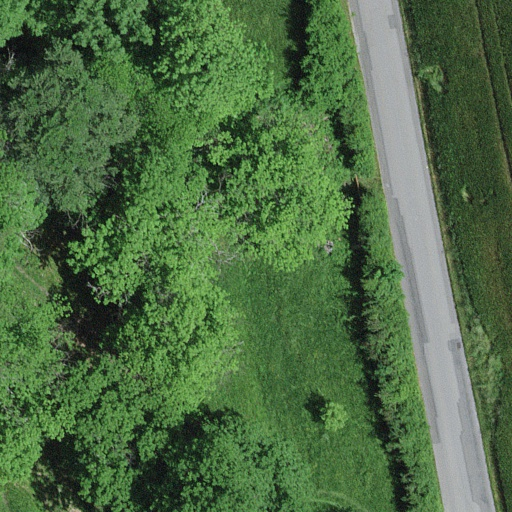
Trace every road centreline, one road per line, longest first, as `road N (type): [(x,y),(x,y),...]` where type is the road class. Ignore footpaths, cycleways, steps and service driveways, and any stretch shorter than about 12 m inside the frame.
road 1 (tertiary): [(462,511),(371,0)]
road 2 (track): [(404,186),(277,204),(247,245),(305,511)]
road 3 (track): [(269,511),(156,388),(0,259)]
